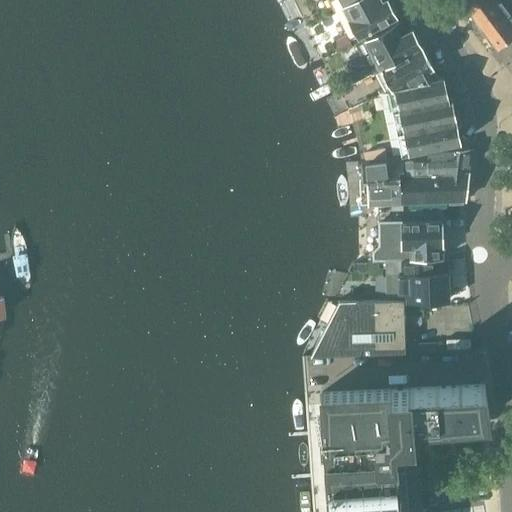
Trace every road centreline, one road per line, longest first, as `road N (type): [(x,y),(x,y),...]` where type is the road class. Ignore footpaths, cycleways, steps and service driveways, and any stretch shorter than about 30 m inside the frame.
road 1 (residential): [(511,469),(483,258)]
road 2 (residential): [(483,258),(483,106)]
road 3 (residential): [(483,106),(471,69),(420,0)]
